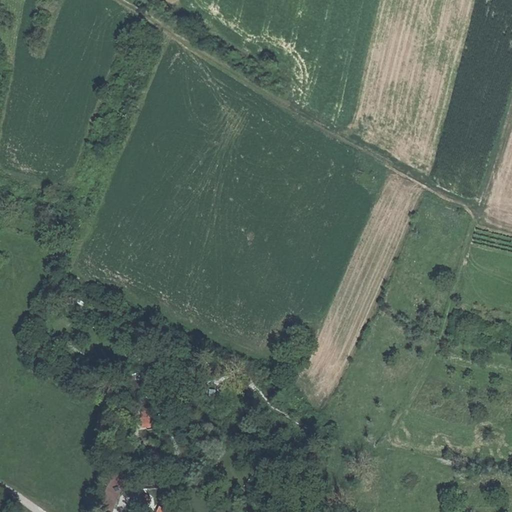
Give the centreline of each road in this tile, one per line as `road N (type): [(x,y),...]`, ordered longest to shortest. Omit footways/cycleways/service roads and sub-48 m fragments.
road 1 (track): [(478,209),(132,0)]
road 2 (track): [(511,111),(470,246)]
